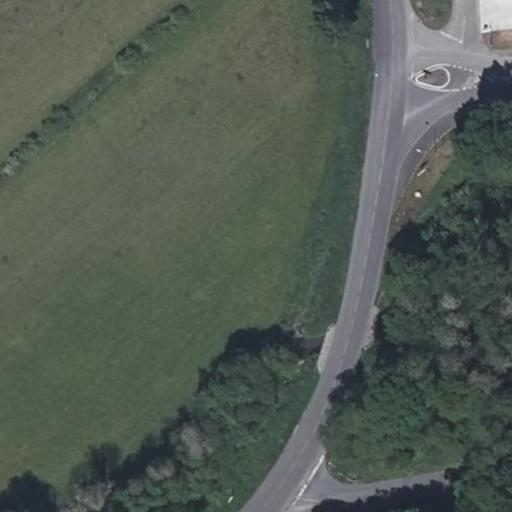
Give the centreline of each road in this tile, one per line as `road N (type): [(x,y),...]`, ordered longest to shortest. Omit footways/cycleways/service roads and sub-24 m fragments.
road 1 (secondary): [(283,493),(343,373),(364,309),(399,84)]
road 2 (tertiary): [(283,493),(348,496),(511,466)]
